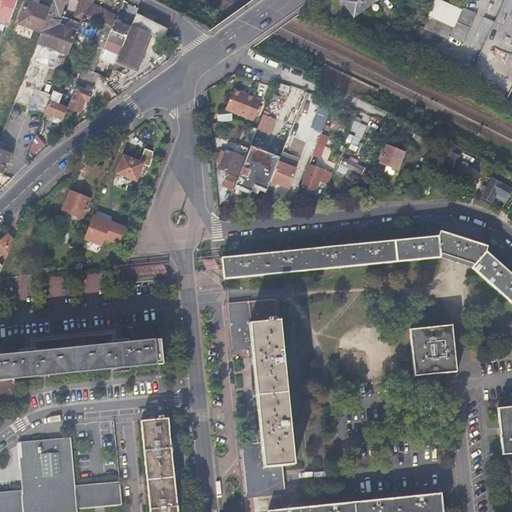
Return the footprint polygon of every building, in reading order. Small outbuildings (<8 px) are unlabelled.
[(3,0),(0,10),(0,20),(7,23),(15,0),(3,0)] [(41,31),(50,8),(29,0),(26,0),(18,23),(41,31)] [(65,0),(52,0),(50,8),(41,31),(37,43),(67,55),(77,31),(57,23),(65,0)] [(80,0),(74,17),(81,20),(83,14),(102,21),(113,26),(115,20),(117,16),(92,4),(93,0),(80,0)] [(343,0),(354,14),(374,0),(343,0)] [(511,0),(503,0),(501,7),(508,13),(493,46),(505,51),(511,34),(511,0)] [(429,14),(424,27),(450,39),(452,35),(465,42),(476,17),(477,14),(463,7),(461,11),(454,26),(429,14)] [(166,30),(135,15),(130,27),(123,46),(120,52),(117,60),(135,67),(147,36),(150,37),(151,34),(162,39),(166,30)] [(472,45),(482,50),(484,45),(494,22),(485,17),(472,45)] [(130,27),(115,20),(113,26),(102,21),(84,67),(95,72),(107,40),(123,46),(130,27)] [(419,41),(413,55),(435,66),(468,81),(474,68),(419,41)] [(474,68),(468,81),(482,88),(487,90),(495,73),(476,64),(474,68)] [(95,72),(84,67),(76,87),(77,87),(69,108),(80,112),(85,100),(88,101),(91,93),(81,89),(83,84),(91,87),(96,72),(95,72)] [(511,81),(495,73),(487,90),(506,100),(511,87),(511,86),(511,81)] [(248,93),(234,88),(226,109),(255,120),(263,99),(255,96),(256,94),(249,91),(248,93)] [(63,94),(53,90),(45,111),(45,112),(63,119),(68,107),(63,106),(64,103),(60,101),(63,94)] [(230,114),(217,115),(217,122),(231,121),(230,114)] [(270,135),(276,119),(262,114),(257,130),(270,135)] [(318,142),(326,120),(316,116),(308,137),(315,140),(312,145),(316,147),(318,142)] [(349,133),(351,133),(345,148),(356,152),(366,125),(354,121),(349,133)] [(416,129),(413,137),(426,143),(430,136),(416,129)] [(325,145),(318,142),(316,147),(313,154),(321,157),(325,145)] [(226,144),(220,159),(223,160),(220,167),(237,174),(246,152),(226,144)] [(387,144),(380,162),(387,165),(385,170),(391,173),(385,190),(390,193),(399,169),(397,168),(404,151),(387,144)] [(271,179),(279,158),(251,147),(234,189),(252,196),(254,188),(266,193),(271,179)] [(0,148),(0,173),(1,174),(5,162),(7,163),(10,152),(0,148)] [(300,158),(282,151),(279,158),(271,179),(289,186),(300,158)] [(123,156),(117,173),(135,180),(142,163),(123,156)] [(343,156),(339,165),(349,170),(360,175),(361,173),(365,166),(356,162),(357,159),(353,157),(351,160),(343,156)] [(485,162),(479,173),(486,176),(491,165),(485,162)] [(310,163),(301,184),(316,190),(320,180),(326,183),(330,171),(310,163)] [(349,170),(339,165),(337,169),(341,171),(340,173),(346,176),(349,170)] [(491,201),(494,196),(496,193),(502,196),(506,198),(511,189),(492,178),(482,196),(491,201)] [(227,180),(225,185),(233,188),(235,183),(227,180)] [(468,181),(464,190),(469,192),(473,183),(468,181)] [(426,183),(422,192),(428,194),(432,186),(426,183)] [(70,191),(63,209),(84,217),(91,199),(70,191)] [(83,242),(102,248),(104,241),(120,246),(127,227),(92,215),(83,242)] [(14,239),(8,233),(0,240),(0,256),(2,255),(2,253),(7,257),(14,239)] [(224,279),(297,271),(369,264),(440,257),(451,234),(222,258),(224,279)] [(443,258),(453,235),(451,234),(440,257),(443,258)] [(471,267),(511,303),(511,275),(485,251),(487,246),(466,239),(453,235),(443,258),(471,267)] [(124,259),(124,278),(165,277),(164,258),(124,259)] [(274,298),(230,302),(234,346),(251,344),(262,444),(248,445),(252,483),(253,495),(283,492),(280,464),(294,463),(280,320),(276,320),(274,298)] [(452,326),(410,330),(414,376),(456,372),(452,326)] [(0,406),(17,405),(14,378),(163,363),(160,339),(0,355),(0,406)] [(511,405),(498,407),(503,453),(511,452),(511,405)] [(177,511),(173,466),(168,418),(162,419),(141,421),(150,511),(177,511)] [(0,511),(72,511),(76,511),(76,508),(120,504),(119,482),(74,486),(71,438),(18,442),(21,490),(0,492),(0,511)] [(255,511),(268,510),(267,499),(283,497),(283,492),(253,495),(255,511)] [(266,511),(442,511),(441,494),(375,500),(266,511)]
